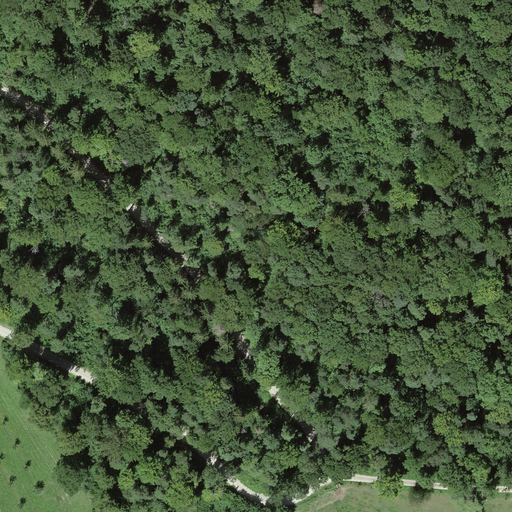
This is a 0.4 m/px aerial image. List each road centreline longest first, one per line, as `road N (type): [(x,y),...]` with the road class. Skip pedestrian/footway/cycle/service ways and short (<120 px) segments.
road 1 (track): [(322,478),(309,428),(253,366),(201,281),(60,136),(0,90)]
road 2 (track): [(0,331),(112,383),(259,497),(288,500),(322,478)]
road 3 (track): [(511,489),(322,478)]
road 4 (track): [(416,0),(511,103)]
